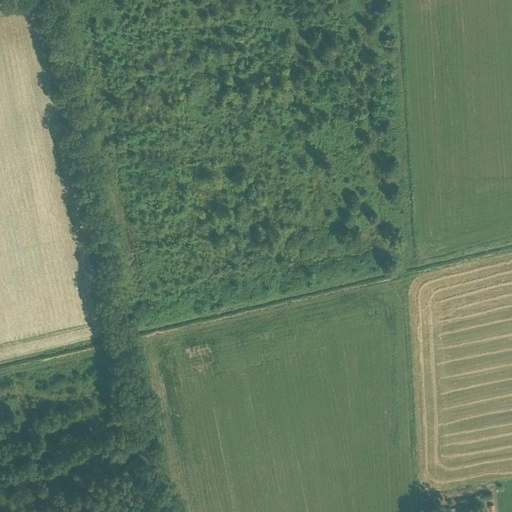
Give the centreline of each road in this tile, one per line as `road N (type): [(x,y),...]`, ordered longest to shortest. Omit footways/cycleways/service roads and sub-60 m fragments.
road 1 (track): [(121,331),(399,265),(386,0)]
road 2 (unclassified): [(159,511),(52,0)]
